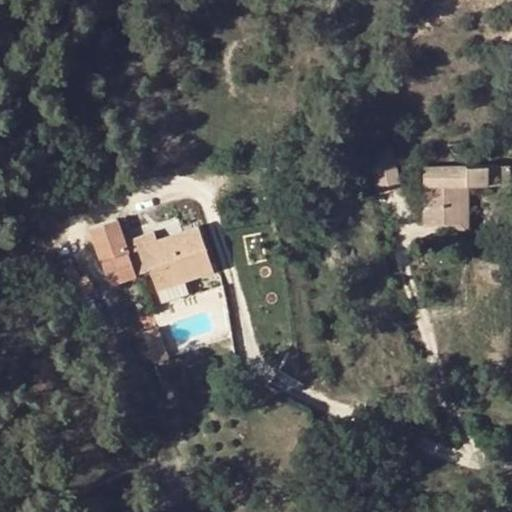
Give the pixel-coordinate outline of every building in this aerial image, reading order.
[(370,151),(379,195),(401,190),(392,146),(370,151)] [(424,167),(424,225),(444,226),(444,241),(467,241),(467,185),(510,185),(510,166),(424,167)] [(112,222),(85,231),(107,286),(147,272),(154,291),(211,270),(195,226),(182,232),(182,239),(175,241),(158,245),(156,241),(153,231),(122,244),(112,222)] [(174,233),(156,241),(158,245),(175,241),(174,233)] [(71,267),(61,273),(69,286),(79,280),(71,267)] [(79,280),(69,286),(78,302),(93,293),(84,278),(79,280)] [(155,330),(143,335),(148,347),(160,342),(155,330)] [(168,360),(160,342),(148,347),(155,365),(168,360)]
